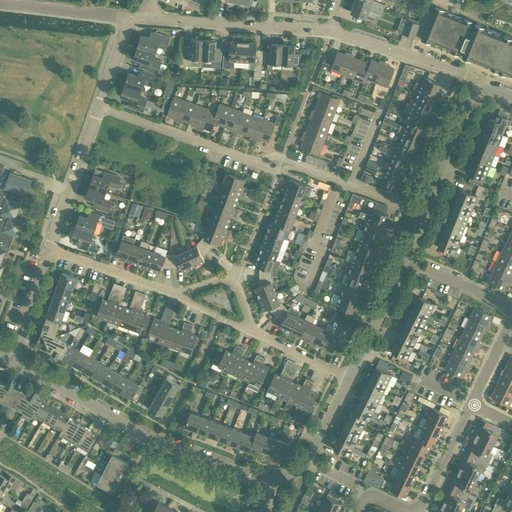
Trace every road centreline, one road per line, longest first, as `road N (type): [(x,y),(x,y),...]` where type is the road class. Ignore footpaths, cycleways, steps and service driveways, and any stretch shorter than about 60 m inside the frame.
road 1 (unclassified): [(348,379),(182,298),(48,252)]
road 2 (unclassified): [(273,477),(154,441),(12,359)]
road 3 (residential): [(330,29),(148,18)]
road 4 (residential): [(480,91),(463,73),(330,29)]
road 5 (unclassified): [(253,162),(98,108)]
road 6 (unclassified): [(48,252),(98,108)]
road 7 (unclassified): [(480,91),(466,100),(422,214)]
road 8 (unclassified): [(422,214),(298,165)]
road 9 (unclassified): [(0,3),(131,18)]
road 10 (unclassified): [(403,261),(348,379)]
road 11 (unclassified): [(472,404),(418,511)]
